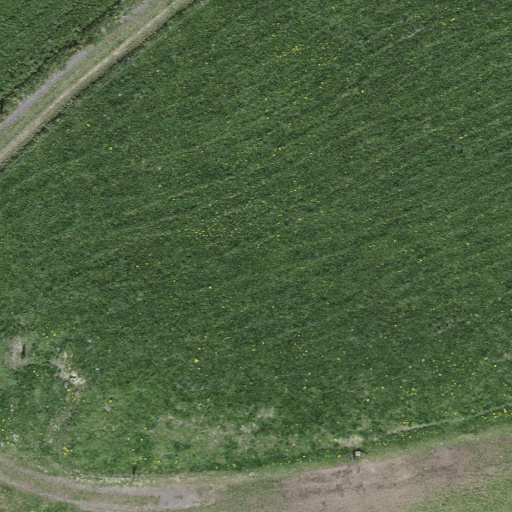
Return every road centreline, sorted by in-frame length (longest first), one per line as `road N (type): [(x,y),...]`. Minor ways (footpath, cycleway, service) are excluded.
road 1 (track): [(511,445),(380,476),(168,499),(77,493),(0,473)]
road 2 (track): [(0,145),(174,0)]
